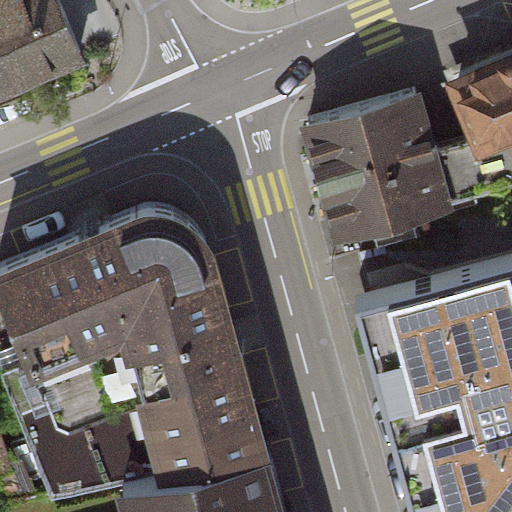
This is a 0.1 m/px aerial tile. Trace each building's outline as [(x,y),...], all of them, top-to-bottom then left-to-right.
[(0,0),(0,89),(91,51),(69,0),(0,0)] [(511,52),(441,82),(470,152),(503,138),(511,146),(511,52)] [(419,82),(304,114),(334,222),(449,191),(419,82)] [(155,472),(260,444),(208,245),(191,221),(161,209),(127,210),(0,260),(0,289),(19,361),(119,335),(155,472)] [(511,247),(349,292),(409,511),(498,511),(511,497),(511,247)] [(278,511),(260,444),(155,472),(114,482),(121,511),(278,511)]
